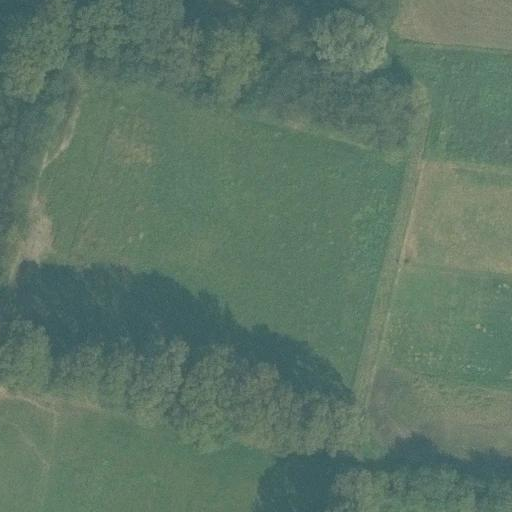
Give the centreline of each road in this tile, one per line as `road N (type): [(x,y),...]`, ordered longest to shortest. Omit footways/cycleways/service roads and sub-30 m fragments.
road 1 (track): [(432,87),(117,0)]
road 2 (track): [(511,488),(364,465),(344,473),(329,511)]
